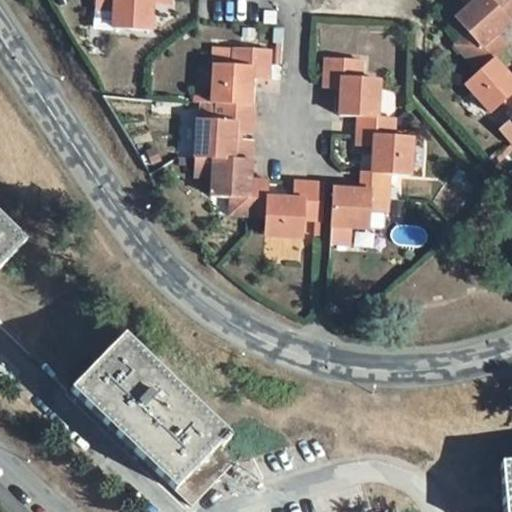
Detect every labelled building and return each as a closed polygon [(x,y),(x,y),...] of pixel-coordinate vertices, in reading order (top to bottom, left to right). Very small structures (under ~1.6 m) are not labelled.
[(113,29),(151,31),(152,5),(170,6),(170,0),(96,0),(96,11),(114,12),(113,29)] [(506,27),(509,23),(489,0),(462,0),(470,9),(457,20),(469,33),(455,46),(480,74),(495,61),(508,50),(496,35),(506,27)] [(511,0),(489,0),(509,23),(511,21),(511,0)] [(250,106),(251,79),(256,80),(269,81),(271,52),(234,49),(232,67),(214,66),(212,104),(250,106)] [(358,118),(378,119),(379,81),(361,80),(362,62),(325,59),(324,83),(323,88),(342,89),(340,116),(358,118)] [(511,80),(495,61),(480,74),(467,86),(492,114),(505,102),(511,109),(511,80)] [(240,134),(253,135),(253,131),(255,106),(250,106),(212,104),(199,103),(198,121),(196,159),(233,161),(251,162),(253,143),(239,142),(240,134)] [(390,175),(410,176),(412,139),(394,138),(395,120),(378,119),(358,118),(356,146),(374,147),(373,174),(390,175)] [(511,119),(500,131),(511,145),(511,119)] [(265,218),(267,199),(268,181),(263,181),(250,180),(251,162),(233,161),(196,159),(195,178),(212,179),(211,197),(238,199),(237,217),(248,218),(265,218)] [(330,245),(349,247),(350,228),(368,230),(369,212),(387,213),(388,200),(390,175),(373,174),(361,174),(360,191),(333,190),(330,245)] [(264,237),(302,239),(303,221),(321,222),(323,184),(307,183),(294,182),(293,201),(267,199),(265,218),(264,237)] [(0,214),(0,269),(28,241),(0,214)] [(239,460),(248,452),(126,336),(74,388),(71,392),(191,509),(239,460)] [(511,511),(511,463),(500,465),(503,511),(511,511)]
